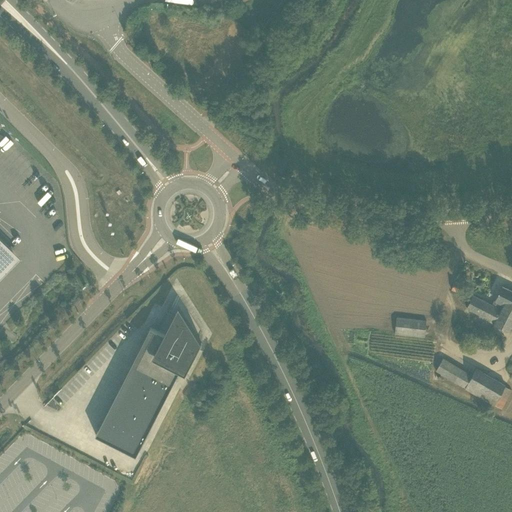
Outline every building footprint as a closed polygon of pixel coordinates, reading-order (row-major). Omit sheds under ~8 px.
[(0,264),(13,252),(7,247),(7,246),(0,239),(0,264)] [(452,291),(464,295),(467,286),(455,282),(452,291)] [(511,290),(502,286),(495,301),(498,302),(496,307),(473,296),(467,309),(479,315),(478,317),(511,332),(511,290)] [(182,366),(187,369),(202,342),(181,309),(167,335),(151,327),(148,332),(153,334),(102,432),(98,430),(96,435),(136,455),(182,366)] [(424,338),(426,321),(396,317),(394,335),(424,338)] [(436,367),(435,368),(437,369),(435,371),(501,409),(511,390),(505,387),(507,384),(477,367),(472,375),(437,355),(431,365),(436,367)]
